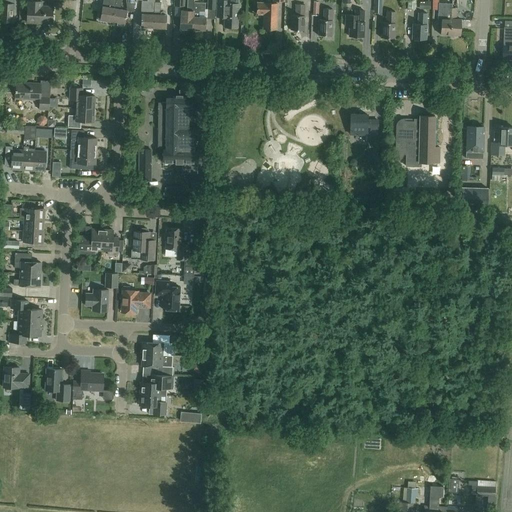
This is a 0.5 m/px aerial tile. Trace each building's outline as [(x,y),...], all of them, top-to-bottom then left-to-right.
[(13,21),(14,3),(13,0),(0,0),(0,2),(0,20),(1,22),(5,23),(7,21),(13,21)] [(103,0),(102,6),(101,10),(100,10),(98,20),(106,21),(106,20),(113,21),(116,0),(103,0)] [(121,0),(116,0),(113,21),(118,22),(117,25),(124,26),(124,23),(125,23),(127,10),(120,9),(121,0)] [(194,0),(187,0),(187,10),(180,10),(180,15),(180,28),(193,29),(194,0)] [(200,4),(199,4),(199,0),(194,0),(193,29),(206,30),(206,17),(200,16),(200,4)] [(206,0),(206,4),(206,9),(215,9),(215,0),(206,0)] [(217,0),(217,17),(225,17),(224,27),(237,27),(238,3),(238,0),(237,0),(217,0)] [(318,15),(319,2),(322,2),(321,0),(313,0),(314,1),(313,1),(313,15),(318,15)] [(323,0),(323,3),(332,4),(332,8),(338,8),(338,0),(323,0)] [(407,0),(407,8),(415,9),(415,0),(407,0)] [(450,3),(439,2),(438,0),(432,0),(432,10),(438,10),(438,18),(441,18),(440,34),(450,34),(452,7),(452,3),(452,0),(450,0),(450,3)] [(28,5),(27,22),(52,23),(53,6),(42,6),(42,1),(28,1),(28,5)] [(153,27),(154,1),(149,1),(148,9),(141,8),(140,27),(153,27)] [(154,1),(153,27),(166,28),(167,15),(159,14),(159,9),(160,9),(160,2),(154,1)] [(264,14),(263,28),(277,29),(277,14),(277,3),(257,2),(256,14),(264,14)] [(304,15),(305,4),(296,4),(296,15),(292,15),(291,29),(304,30),(305,15),(304,15)] [(452,7),(450,34),(460,35),(461,19),(456,18),(457,7),(452,7)] [(318,19),(317,35),(331,36),(332,9),(324,8),(324,20),(318,19)] [(350,21),(349,36),(363,37),(364,21),(363,21),(364,10),(356,10),(355,21),(350,21)] [(381,22),(381,37),(395,38),(395,11),(387,11),(386,22),(381,22)] [(426,39),(427,12),(419,12),(418,23),(413,23),(412,39),(426,39)] [(511,27),(505,27),(504,36),(503,59),(511,59),(511,27)] [(40,100),(39,109),(49,109),(49,97),(40,96),(41,83),(30,83),(16,83),(16,89),(15,89),(15,98),(40,100)] [(76,108),(94,108),(94,96),(82,95),(82,88),(70,87),(69,99),(76,100),(76,108)] [(158,146),(163,146),(162,161),(197,162),(197,125),(192,125),(191,95),(166,94),(166,103),(158,103),(158,146)] [(94,108),(76,108),(76,115),(69,115),(68,127),(81,128),(81,121),(93,121),(94,108)] [(367,134),(367,126),(371,126),(371,130),(378,130),(378,120),(367,120),(367,114),(350,113),(350,134),(367,134)] [(395,125),(395,127),(394,161),(397,161),(398,160),(399,160),(400,159),(401,158),(402,158),(403,156),(403,155),(403,154),(404,153),(406,153),(405,165),(420,166),(420,161),(439,162),(439,146),(434,146),(434,116),(419,115),(419,118),(404,118),(403,118),(401,118),(400,119),(399,120),(398,121),(397,122),(396,123),(395,125)] [(18,116),(15,123),(23,127),(26,119),(18,116)] [(467,126),(466,158),(482,158),(484,126),(467,126)] [(55,127),(54,137),(65,137),(65,128),(55,127)] [(504,154),(504,144),(511,144),(511,127),(499,127),(499,142),(491,142),(491,154),(504,154)] [(71,149),(96,151),(96,138),(83,137),(84,130),(71,130),(70,149),(71,149)] [(371,140),(371,161),(383,161),(384,140),(371,140)] [(95,164),(96,151),(71,149),(70,168),(82,169),(82,163),(95,164)] [(22,169),(24,151),(12,150),(11,168),(22,169)] [(151,150),(139,150),(139,179),(151,180),(151,150)] [(34,169),(35,152),(24,151),(22,169),(34,169)] [(35,152),(34,169),(45,170),(46,152),(35,152)] [(492,167),(492,174),(492,180),(502,181),(502,174),(503,174),(503,168),(492,167)] [(178,187),(178,199),(186,200),(186,188),(178,187)] [(462,187),(461,207),(487,208),(487,188),(462,187)] [(5,206),(4,217),(9,217),(12,218),(13,205),(5,204),(5,206)] [(25,219),(43,220),(43,208),(25,207),(25,219)] [(48,214),(49,222),(57,221),(56,213),(48,214)] [(466,214),(466,222),(489,222),(489,214),(466,214)] [(43,220),(25,219),(24,230),(42,231),(43,220)] [(176,256),(176,259),(188,259),(189,245),(180,244),(181,228),(166,228),(165,256),(176,256)] [(101,250),(102,230),(91,229),(91,236),(79,235),(78,254),(84,254),(94,254),(95,250),(101,250)] [(134,232),(133,247),(132,247),(131,260),(154,261),(155,248),(149,248),(150,232),(149,232),(149,231),(147,229),(142,229),(140,230),(140,232),(134,232)] [(42,231),(24,230),(24,242),(41,243),(42,231)] [(102,230),(101,250),(108,251),(107,256),(118,256),(118,251),(122,251),(123,240),(118,240),(118,241),(113,241),(113,231),(102,230)] [(15,253),(14,261),(14,267),(20,267),(20,273),(40,274),(41,262),(28,262),(29,253),(15,253)] [(138,270),(138,273),(143,273),(143,274),(157,274),(157,264),(151,264),(151,265),(143,270),(138,270)] [(184,276),(194,276),(195,266),(184,265),(184,276)] [(105,287),(118,288),(118,273),(106,272),(105,287)] [(40,274),(20,273),(20,279),(13,279),(13,285),(39,286),(40,274)] [(156,280),(155,295),(163,295),(162,309),(178,310),(180,287),(171,286),(171,281),(156,280)] [(0,287),(0,296),(12,297),(12,288),(0,287)] [(93,293),(85,292),(85,306),(92,306),(92,310),(107,311),(108,290),(93,289),(93,293)] [(136,312),(136,306),(149,306),(149,293),(137,293),(137,291),(123,290),(122,312),(136,312)] [(20,321),(39,322),(40,318),(42,318),(42,309),(27,308),(27,300),(11,300),(10,308),(20,308),(20,321)] [(209,316),(202,312),(198,318),(204,323),(209,316)] [(39,322),(20,321),(19,334),(9,333),(9,342),(25,342),(25,334),(41,335),(41,326),(39,326),(39,322)] [(168,355),(169,343),(169,335),(155,334),(155,342),(142,342),(142,353),(162,354),(162,355),(168,355)] [(153,374),(167,375),(167,367),(161,366),(162,355),(162,354),(142,353),(141,365),(150,366),(150,374),(153,374)] [(196,365),(193,369),(200,374),(203,370),(196,365)] [(18,388),(18,387),(28,387),(29,374),(19,373),(19,367),(4,367),(3,387),(18,388)] [(56,390),(56,400),(69,401),(70,384),(61,384),(62,369),(46,368),(45,390),(56,390)] [(81,382),(73,381),(72,389),(73,389),(72,399),(82,399),(82,389),(102,390),(103,374),(90,373),(90,371),(81,370),(81,382)] [(160,395),(166,395),(167,388),(173,389),(173,375),(167,375),(153,374),(150,374),(150,382),(140,382),(140,394),(160,395)] [(160,401),(160,395),(140,394),(139,405),(153,406),(153,414),(165,415),(166,406),(166,401),(160,401)] [(200,423),(201,413),(194,413),(193,422),(200,423)] [(457,492),(458,479),(451,479),(450,492),(457,492)] [(495,496),(495,481),(477,480),(477,485),(477,495),(495,496)] [(412,511),(414,496),(418,496),(418,488),(408,488),(406,502),(400,502),(399,511),(412,511)]
